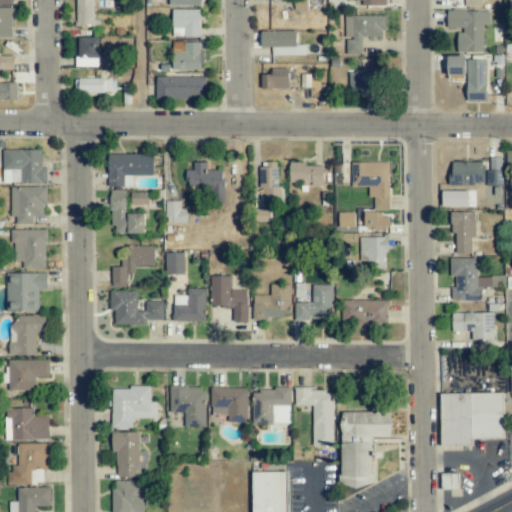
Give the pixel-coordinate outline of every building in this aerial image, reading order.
[(75,0),(76,27),(95,26),(94,0),(75,0)] [(14,9),(0,8),(0,38),(13,38),(14,9)] [(200,37),(199,9),(172,10),(172,37),(200,37)] [(458,52),(483,52),(483,25),(489,25),(489,11),(447,10),(447,27),(459,27),(458,52)] [(344,16),(345,38),(346,38),(346,55),(362,55),(361,37),(384,36),(384,16),(344,16)] [(296,31),(260,31),(260,48),(271,48),(271,55),(305,55),(305,45),(296,45),(296,31)] [(99,38),(77,37),(76,66),(98,67),(99,38)] [(172,71),(201,70),(201,42),(172,42),(172,71)] [(0,69),(14,70),(14,55),(0,55),(0,69)] [(447,80),(464,81),(465,56),(448,56),(447,80)] [(289,68),(272,68),(272,75),(261,75),(261,89),(289,89),(289,68)] [(349,72),(349,93),(381,94),(381,72),(349,72)] [(155,98),(205,99),(206,77),(156,77),(155,98)] [(74,92),(115,93),(116,79),(75,78),(74,92)] [(0,100),(17,100),(17,83),(0,82),(0,100)] [(2,184),(47,183),(46,167),(42,167),(41,150),(2,150),(2,184)] [(107,186),(132,187),(132,175),(153,175),(153,155),(108,154),(107,186)] [(501,157),(487,157),(488,186),(502,186),(501,157)] [(388,162),(351,163),(351,187),(368,187),(368,196),(374,196),(374,210),(389,210),(388,162)] [(450,184),(484,185),(484,163),(450,162),(450,184)] [(206,163),(193,163),(193,170),(185,170),(184,187),(210,188),(210,203),(223,203),(224,170),(206,170),(206,163)] [(259,189),(264,189),(264,201),(278,201),(279,163),(259,163),(259,189)] [(323,185),(323,164),(289,164),(289,184),(323,185)] [(46,187),(10,188),(10,217),(16,217),(16,225),(33,225),(33,217),(43,216),(42,206),(47,206),(46,187)] [(144,233),(145,214),(126,213),(126,191),(111,190),(111,233),(144,233)] [(467,191),(442,191),(442,206),(467,206),(467,191)] [(180,201),(165,201),(166,223),(186,222),(185,208),(180,208),(180,201)] [(255,208),(256,222),(270,221),(270,208),(255,208)] [(338,213),(338,227),(355,227),(354,212),(338,213)] [(456,254),(471,254),(471,238),(475,238),(475,212),(451,212),(451,233),(455,233),(456,254)] [(364,228),(389,227),(389,213),(363,213),(364,228)] [(45,269),(46,230),(12,229),(11,262),(21,262),(21,268),(45,269)] [(386,237),(359,237),(359,267),(386,267),(386,237)] [(134,266),(154,266),(154,246),(122,247),(122,267),(111,267),(112,284),(127,284),(126,274),(135,273),(134,266)] [(184,252),(165,253),(166,275),(184,274),(184,252)] [(476,258),(450,258),(450,277),(455,277),(455,287),(451,287),(451,302),(481,302),(481,287),(491,287),(491,277),(476,277),(476,258)] [(6,273),(6,312),(39,312),(38,289),(47,289),(47,273),(6,273)] [(248,322),(247,290),(230,290),(230,276),(210,276),(210,308),(233,307),(233,322),(248,322)] [(290,317),(289,284),(270,285),(270,295),(252,295),(252,318),(290,317)] [(294,318),(331,318),(332,284),(312,284),(312,303),(294,303),(294,318)] [(187,296),(173,296),(173,321),(204,322),(205,289),(187,289),(187,296)] [(145,325),(145,320),(162,320),(162,301),(145,301),(145,311),(136,311),(137,291),(110,291),(109,310),(114,310),(114,324),(145,325)] [(387,300),(341,301),(342,325),(387,324),(387,300)] [(493,312),(451,313),(452,332),(471,332),(471,340),(493,339),(493,312)] [(36,355),(36,332),(47,332),(46,316),(9,316),(10,355),(36,355)] [(49,359),(8,360),(8,393),(35,392),(35,377),(49,377),(49,359)] [(132,418),(156,418),(156,402),(150,402),(150,388),(112,387),(111,428),(132,429),(132,418)] [(184,427),(204,427),(206,387),(170,387),(170,412),(184,413),(184,427)] [(333,392),(313,391),(313,388),(294,387),(294,405),(313,405),(312,446),(333,446),(333,392)] [(247,423),(247,388),(211,388),(211,414),(228,414),(228,423),(247,423)] [(252,389),(252,424),(289,425),(290,390),(252,389)] [(504,439),(503,393),(441,394),(442,445),(472,445),(472,439),(504,439)] [(49,439),(49,415),(33,416),(33,408),(8,409),(8,418),(11,418),(11,440),(49,439)] [(373,437),(391,437),(391,412),(341,411),(340,486),(372,486),(373,437)] [(114,477),(139,477),(139,468),(146,468),(146,451),(138,451),(138,432),(113,433),(114,477)] [(7,484),(42,484),(43,469),(50,469),(50,444),(17,443),(17,464),(7,464),(7,484)] [(251,472),(251,511),(287,511),(287,472),(251,472)] [(458,489),(458,473),(441,474),(441,490),(458,489)] [(112,511),(143,511),(143,481),(112,481),(112,511)] [(50,506),(50,487),(17,488),(17,502),(9,502),(8,511),(35,511),(35,506),(50,506)]
